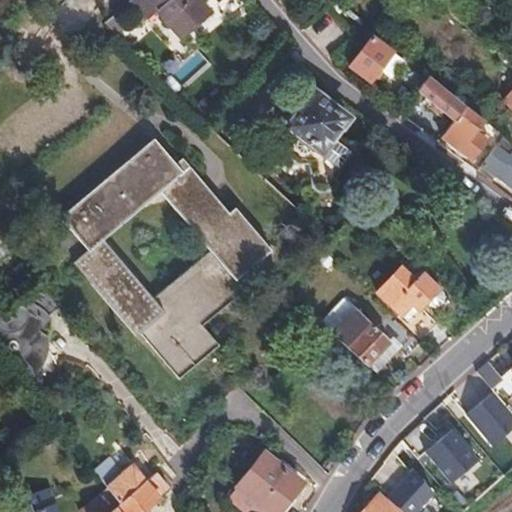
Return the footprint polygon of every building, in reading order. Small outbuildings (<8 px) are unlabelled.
[(135,0),(131,4),(147,21),(157,12),(184,44),(215,17),(212,13),(227,0),(202,0),(202,1),(201,0),(135,0)] [(369,82),(381,68),(392,55),(373,39),(350,67),(369,82)] [(511,47),(506,42),(499,49),(511,61),(511,47)] [(392,55),(381,68),(393,78),(404,66),(392,55)] [(467,108),(430,78),(420,93),(439,109),(448,116),(457,123),(466,110),(467,108)] [(209,95),(193,111),(207,125),(223,109),(209,95)] [(269,177),(269,179),(311,174),(313,194),(320,199),(333,198),(340,189),(338,181),(358,156),(358,153),(357,151),(355,149),(352,147),(349,148),(345,148),(337,142),(352,123),(319,96),(309,109),(304,106),(296,114),(293,112),(285,122),(288,124),(286,127),(286,131),(286,133),(286,140),(286,143),(285,147),(283,150),(279,151),(276,153),(273,155),(271,158),(270,162),(270,164),(272,173),(270,175),(269,177)] [(448,116),(439,109),(435,114),(444,121),(448,116)] [(483,123),(466,110),(457,123),(454,128),(445,142),(474,164),(488,146),(492,141),(478,131),(483,123)] [(240,112),(219,117),(221,135),(244,131),(240,112)] [(240,212),(234,217),(189,162),(182,168),(160,140),(64,217),(89,252),(76,262),(137,340),(141,336),(179,383),(221,351),(205,330),(253,292),(245,281),(275,256),(240,212)] [(511,157),(499,149),(485,169),(503,183),(511,189),(511,157)] [(479,177),(497,190),(503,183),(485,169),(479,177)] [(0,264),(13,255),(0,239),(0,264)] [(13,255),(0,264),(0,280),(1,279),(4,277),(14,270),(20,264),(13,255)] [(382,292),(405,315),(417,306),(421,311),(424,308),(442,289),(414,264),(382,292)] [(27,286),(14,270),(4,277),(18,294),(27,286)] [(1,279),(0,280),(0,292),(7,302),(15,295),(1,279)] [(0,328),(2,330),(5,333),(1,335),(0,336),(0,361),(29,398),(31,396),(29,395),(31,392),(32,387),(35,386),(34,383),(34,378),(37,375),(39,373),(42,369),(44,366),(46,361),(42,355),(42,347),(45,343),(48,338),(51,331),(52,323),(50,320),(62,310),(42,286),(9,319),(11,322),(11,324),(10,326),(8,327),(6,327),(5,326),(4,325),(3,323),(4,322),(4,320),(6,319),(0,312),(0,328)] [(390,339),(401,348),(407,355),(421,341),(439,324),(424,308),(421,311),(417,306),(405,316),(399,322),(403,326),(390,339)] [(359,309),(335,334),(367,363),(390,339),(359,309)] [(367,363),(378,372),(401,348),(390,339),(367,363)] [(420,369),(436,357),(421,341),(407,355),(420,369)] [(393,369),(407,383),(420,369),(407,355),(393,369)] [(490,389),(501,401),(511,391),(511,355),(494,371),(481,356),(470,365),(487,385),(490,389)] [(511,413),(501,401),(490,389),(463,411),(489,442),(511,422),(511,413)] [(425,451),(450,482),(477,459),(452,428),(425,451)] [(265,454),(237,491),(265,511),(281,511),(302,484),(265,454)] [(106,459),(90,472),(120,508),(115,511),(112,511),(111,511),(144,511),(158,500),(156,498),(166,489),(155,476),(144,485),(130,467),(120,476),(106,459)] [(413,467),(386,496),(402,511),(415,511),(433,492),(413,467)] [(48,511),(40,490),(10,503),(13,511),(48,511)] [(265,511),(237,491),(230,500),(244,511),(265,511)] [(402,511),(386,496),(380,491),(359,511),(402,511)]
